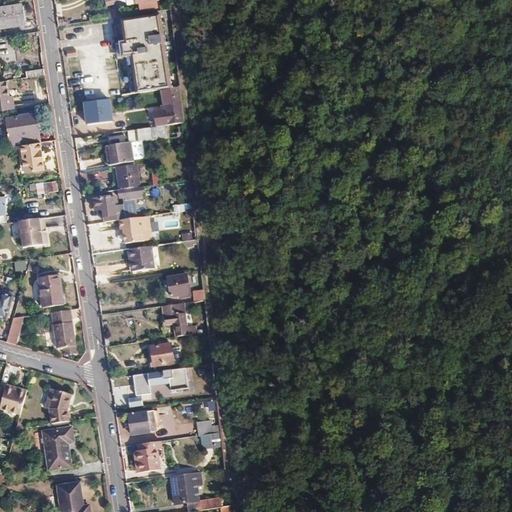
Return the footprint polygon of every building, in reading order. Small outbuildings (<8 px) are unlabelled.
[(146,10),(155,8),(153,0),(133,0),(134,4),(140,3),(145,3),(146,10)] [(0,26),(24,23),(21,6),(0,9),(0,26)] [(162,90),(169,89),(164,54),(166,53),(164,37),(161,37),(158,18),(123,23),(126,42),(123,43),(130,95),(162,90)] [(78,53),(68,54),(69,66),(79,65),(78,53)] [(26,71),(27,78),(44,75),(43,69),(26,71)] [(9,95),(7,81),(0,81),(0,106),(14,105),(12,95),(9,95)] [(177,124),(172,89),(169,89),(162,90),(165,111),(155,112),(157,127),(167,126),(177,124)] [(113,98),(85,102),(89,126),(116,122),(113,98)] [(39,142),(41,142),(37,114),(6,118),(11,147),(17,146),(21,145),(39,142)] [(134,130),(136,143),(169,138),(167,126),(157,127),(134,130)] [(136,143),(134,130),(128,131),(129,144),(132,143),(136,143)] [(21,145),(25,172),(44,169),(42,161),(41,151),(39,142),(21,145)] [(134,161),(132,143),(129,144),(110,147),(112,164),(134,161)] [(116,168),(119,191),(141,187),(137,165),(116,168)] [(57,191),(56,181),(46,183),(47,192),(57,191)] [(144,197),(143,187),(141,187),(119,191),(120,199),(132,197),(132,199),(144,197)] [(120,220),(124,220),(123,215),(117,216),(115,204),(111,204),(110,197),(94,199),(96,211),(103,210),(105,222),(120,220)] [(145,241),(141,217),(124,220),(120,220),(121,229),(124,229),(124,235),(126,243),(145,241)] [(44,245),(40,219),(20,222),(24,248),(44,245)] [(133,260),(135,272),(155,269),(151,246),(129,250),(130,260),(133,260)] [(36,259),(30,260),(28,270),(32,272),(36,259)] [(181,298),(191,297),(187,275),(168,277),(171,297),(180,295),(181,298)] [(60,276),(39,279),(43,308),(64,305),(60,276)] [(0,298),(0,318),(7,321),(14,296),(2,293),(0,298)] [(175,337),(197,334),(196,326),(189,327),(187,313),(179,314),(178,304),(164,307),(166,325),(174,324),(175,337)] [(70,311),(52,313),(57,349),(64,348),(65,356),(77,354),(70,311)] [(23,317),(14,318),(7,342),(15,344),(23,317)] [(171,344),(151,347),(154,367),(174,364),(171,344)] [(171,391),(189,389),(187,369),(134,375),(136,395),(152,393),(151,387),(171,385),(171,391)] [(1,409),(21,415),(28,391),(21,389),(20,392),(7,388),(1,409)] [(50,391),(48,399),(52,400),(49,409),(52,424),(69,422),(68,411),(71,397),(50,391)] [(143,398),(130,400),(132,407),(144,405),(143,398)] [(154,411),(129,415),(132,436),(150,433),(150,431),(157,430),(154,411)] [(199,436),(201,435),(213,434),(212,426),(211,420),(197,423),(199,436)] [(19,422),(16,430),(25,428),(19,422)] [(74,443),(72,428),(43,432),(49,471),(72,467),(68,444),(74,443)] [(203,450),(215,448),(213,434),(201,435),(203,450)] [(163,449),(162,441),(137,445),(138,451),(137,452),(140,473),(160,470),(157,449),(163,449)] [(202,485),(201,473),(171,477),(175,505),(188,503),(199,501),(197,486),(202,485)] [(90,511),(89,505),(83,506),(80,483),(58,486),(61,511),(90,511)] [(0,487),(0,488),(6,493),(8,487),(1,484),(0,487)] [(221,498),(199,501),(200,510),(221,507),(223,507),(221,498)] [(188,503),(189,511),(200,510),(199,501),(188,503)]
